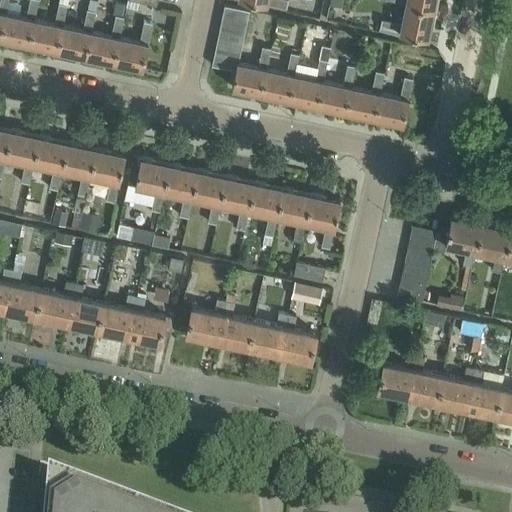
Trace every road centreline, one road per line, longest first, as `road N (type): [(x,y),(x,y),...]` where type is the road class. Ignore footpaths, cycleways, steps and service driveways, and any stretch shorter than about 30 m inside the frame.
road 1 (residential): [(326,435),(0,365)]
road 2 (residential): [(326,435),(384,158)]
road 3 (residential): [(384,158),(183,113)]
road 4 (residential): [(511,477),(326,435)]
road 5 (residential): [(183,113),(0,73)]
road 6 (residential): [(443,171),(480,0)]
